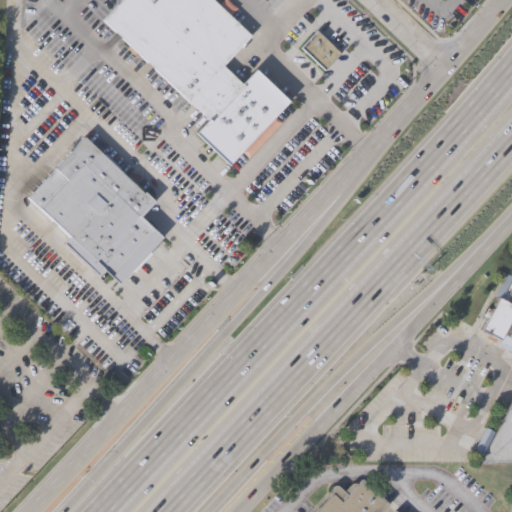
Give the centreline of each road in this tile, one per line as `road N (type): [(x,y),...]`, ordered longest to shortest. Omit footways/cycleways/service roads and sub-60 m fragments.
road 1 (motorway): [(511,68),(100,511)]
road 2 (motorway): [(511,92),(122,511)]
road 3 (motorway): [(134,511),(511,107)]
road 4 (motorway): [(163,511),(511,138)]
road 5 (secondary): [(326,190),(24,511)]
road 6 (secondary): [(234,511),(448,284)]
road 7 (secondary): [(507,0),(450,70),(326,190)]
road 8 (motorway): [(263,288),(117,450)]
road 9 (motorway): [(204,511),(336,373)]
road 10 (motorway): [(336,373),(448,284)]
